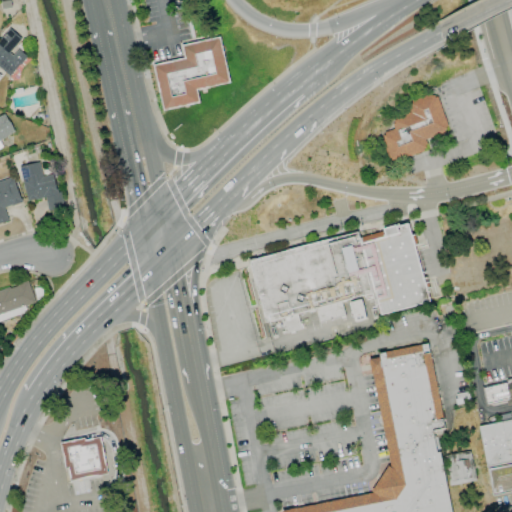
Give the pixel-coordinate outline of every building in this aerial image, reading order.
[(0,70),(8,77),(27,57),(16,47),(22,40),(9,29),(0,38),(0,70)] [(181,44),(184,59),(153,64),(162,110),(198,103),(196,89),(228,83),(220,37),(181,44)] [(390,161),(427,148),(424,139),(447,131),(434,92),(402,103),(406,115),(389,121),(392,129),(380,133),(390,161)] [(0,142),(15,133),(4,114),(0,116),(0,142)] [(25,201),(45,198),(47,210),(64,208),(61,191),(56,192),(53,174),(41,176),(39,163),(20,166),(25,201)] [(0,223),(7,221),(3,207),(20,202),(12,176),(0,179),(0,223)] [(265,320),(249,261),(357,231),(359,237),(383,230),(383,227),(407,221),(428,300),(380,313),(374,291),(340,301),(343,314),(319,321),(315,307),(295,313),(299,327),(285,331),(280,316),(265,320)] [(34,302),(27,281),(0,289),(0,321),(26,313),(24,306),(34,302)] [(366,319),(361,299),(348,302),(353,322),(366,319)] [(430,343),(448,428),(439,430),(455,511),(285,511),(285,510),(374,494),(394,467),(374,353),(430,343)] [(511,401),(494,405),(490,383),(511,378),(511,401)] [(511,419),(479,426),(486,466),(511,461),(511,419)] [(59,442),(97,434),(105,474),(67,482),(59,442)] [(445,454),(447,484),(474,483),(472,452),(445,454)] [(511,488),(494,491),(491,472),(511,468),(511,488)]
